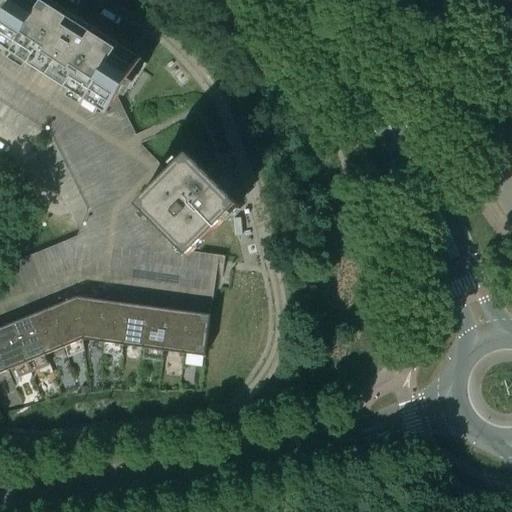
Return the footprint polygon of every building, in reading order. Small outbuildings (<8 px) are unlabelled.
[(50,0),(14,0),(0,22),(0,46),(107,115),(142,59),(50,0)] [(189,154),(137,205),(188,257),(230,215),(240,206),(214,180),(189,154)] [(78,298),(53,308),(65,348),(83,341),(84,341),(78,298)] [(104,343),(104,301),(78,298),(84,341),(104,343)] [(124,346),(129,305),(104,301),(104,343),(124,346)] [(144,349),(149,307),(129,305),(124,346),(144,349)] [(164,352),(170,310),(149,307),(144,349),(164,352)] [(65,348),(53,308),(30,317),(46,356),(65,348)] [(164,352),(184,354),(190,313),(170,310),(164,352)] [(205,357),(211,316),(190,313),(184,354),(205,357)] [(46,356),(30,317),(11,325),(27,364),(46,356)] [(27,364),(11,325),(0,329),(0,351),(8,371),(27,364)] [(0,374),(8,371),(0,351),(0,374)]
